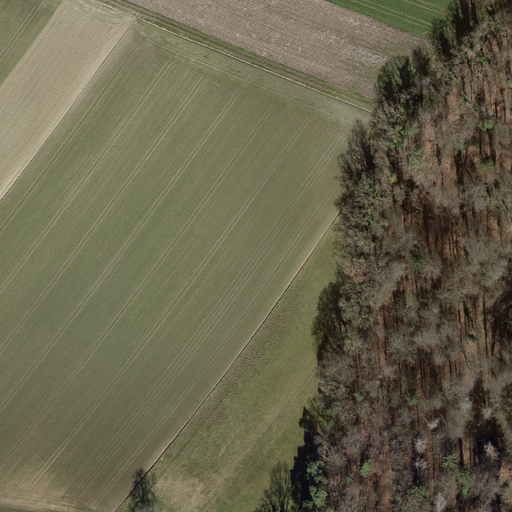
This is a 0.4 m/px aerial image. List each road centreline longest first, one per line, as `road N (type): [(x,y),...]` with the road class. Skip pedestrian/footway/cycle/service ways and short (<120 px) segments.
road 1 (track): [(511,3),(379,105),(126,0)]
road 2 (track): [(511,253),(470,346),(434,511)]
